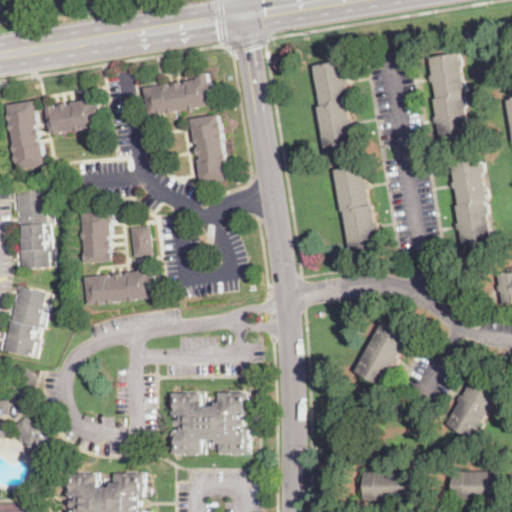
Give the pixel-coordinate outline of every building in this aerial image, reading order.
[(464,67),(468,95),(466,95),(472,136),(444,140),(441,122),(438,122),(438,121),(437,117),(440,116),(437,99),(440,98),(437,81),(434,82),(433,75),(436,75),(433,57),(461,52),(464,67)] [(345,61),(348,78),(351,78),(352,84),(349,84),(352,102),(350,102),(353,120),(356,119),(357,125),(354,126),(357,143),(328,148),(322,112),(321,106),(324,106),(317,65),(345,61)] [(211,72),(212,83),(217,82),(219,91),(216,91),(217,98),(215,98),(216,104),(199,107),(199,108),(191,109),(191,108),(178,110),(178,112),(170,113),(170,112),(168,112),(168,113),(160,115),(159,114),(152,115),(148,88),(172,84),(172,86),(174,86),(177,86),(176,83),(184,82),(184,84),(189,84),(188,81),(201,79),(201,77),(204,76),(203,74),(211,72)] [(97,94),(98,104),(103,103),(104,112),(102,112),(103,119),(101,119),(102,126),(85,128),(85,129),(78,131),(77,130),(64,132),(64,133),(59,133),(56,134),(56,133),(54,134),(50,107),(58,105),(58,107),(62,107),(62,105),(70,103),(70,105),(75,104),(74,102),(87,100),(86,98),(90,97),(89,95),(97,94)] [(40,113),(42,124),(42,125),(39,125),(40,129),(42,129),(43,137),(41,137),(42,141),(44,141),(48,165),(21,170),(20,162),(19,162),(17,154),(18,154),(18,152),(17,152),(16,144),(17,144),(15,131),(13,131),(12,123),(13,122),(13,120),(11,120),(10,112),(12,112),(10,105),(38,100),(40,113)] [(221,115),(222,122),(223,122),(225,130),(224,130),(224,132),(225,132),(226,140),(228,153),(229,163),(232,179),(205,184),(201,159),(203,159),(203,155),(200,155),(199,147),(201,147),(201,143),(198,143),(194,118),(221,115)] [(489,187),(490,198),(491,200),(488,201),(495,241),(466,246),(463,230),(461,230),(459,224),(462,223),(459,205),(462,205),(459,188),(456,188),(455,182),(458,182),(455,163),(484,159),(489,187)] [(367,170),(369,182),(372,182),(373,188),(370,188),(373,205),(376,205),(379,223),(381,223),(382,228),(380,229),(382,247),(354,251),(347,211),(344,211),(338,169),(366,165),(367,170)] [(49,191),(49,204),(55,204),(54,209),(49,209),(50,224),(48,224),(48,234),(51,234),(51,237),(52,237),(52,240),(48,241),(49,249),(57,249),(57,252),(52,252),(52,267),(24,269),(23,250),(26,249),(25,238),(27,237),(26,225),(23,225),(22,211),(20,211),(20,209),(21,209),(20,191),(48,189),(49,191)] [(108,208),(108,212),(119,211),(119,219),(116,219),(117,222),(115,222),(116,236),(113,236),(113,240),(115,240),(115,248),(114,248),(114,253),(116,252),(116,261),(89,263),(89,261),(88,261),(87,252),(89,252),(88,238),(86,238),(86,230),(87,230),(86,213),(93,213),(92,211),(99,210),(98,208),(108,207),(108,208)] [(139,253),(137,254),(136,254),(134,226),(148,225),(151,225),(154,252),(139,253)] [(153,273),(154,275),(158,275),(159,284),(157,284),(158,290),(156,290),(156,297),(140,299),(140,300),(131,301),(131,300),(118,302),(118,303),(111,304),(110,304),(110,302),(108,303),(108,304),(100,305),(100,304),(92,304),(91,294),(89,277),(113,274),(113,277),(117,276),(117,273),(126,272),(126,275),(129,275),(129,272),(142,271),(142,269),(145,268),(145,266),(153,265),(153,273)] [(511,302),(507,303),(505,291),(502,291),(501,285),(504,285),(502,275),(511,273),(511,302)] [(48,295),(46,306),(51,307),(50,309),(45,308),(42,323),(48,324),(47,327),(42,326),(41,331),(37,330),(35,338),(44,340),(43,342),(38,341),(34,356),(7,350),(11,332),(14,333),(16,321),(14,321),(18,303),(16,303),(17,302),(17,300),(20,301),(23,287),(49,292),(48,295)] [(401,360),(399,363),(399,364),(397,363),(384,386),(358,371),(384,326),(387,321),(413,335),(400,358),(402,359),(401,360)] [(503,393),(500,398),(476,439),(450,424),(464,401),(461,400),(464,394),(467,396),(480,373),(505,388),(503,393)] [(252,392),(252,402),(254,402),(254,406),(253,406),(253,415),(243,415),(243,419),(249,419),(249,426),(244,426),(244,429),(252,429),(252,439),(254,439),(254,442),(253,442),(253,452),(223,453),(223,443),(220,443),(220,439),(208,439),(208,444),(205,444),(205,453),(176,453),(176,444),(174,444),(174,440),(175,440),(175,430),(185,430),(185,427),(179,427),(179,420),(185,420),(185,416),(175,416),(175,406),(174,406),(174,403),(175,403),(175,392),(205,392),(205,401),(207,401),(207,407),(219,407),(219,402),(222,402),(222,392),(252,392)] [(28,416),(34,423),(37,421),(59,449),(43,463),(21,437),(24,434),(17,425),(28,416)] [(368,499),(367,472),(417,471),(418,499),(368,499)] [(457,499),(456,499),(456,471),(506,471),(506,499),(457,499)] [(148,473),(148,484),(149,484),(149,486),(148,486),(148,496),(139,496),(139,499),(145,499),(145,507),(139,507),(139,510),(148,510),(148,511),(71,511),(81,511),(81,507),(74,507),(74,500),(79,500),(79,497),(70,497),(70,487),(70,483),(70,473),(101,473),(101,483),(103,483),(103,487),(116,487),(116,483),(118,483),(118,473),(148,473)]
